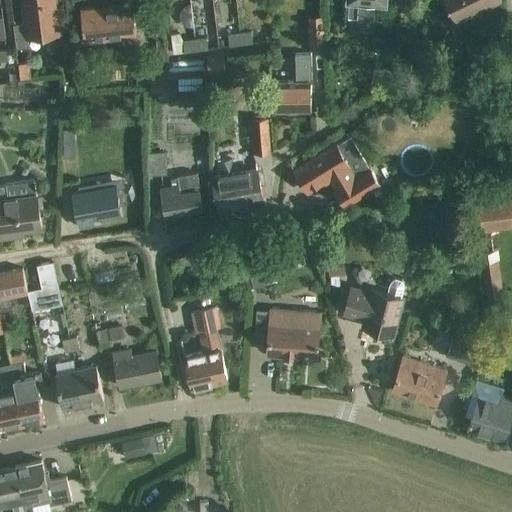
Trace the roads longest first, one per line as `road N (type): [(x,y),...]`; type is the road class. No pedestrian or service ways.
road 1 (residential): [(151,238),(271,211),(295,146),(470,49)]
road 2 (residential): [(182,407),(331,408),(511,467)]
road 3 (residential): [(0,451),(182,407)]
road 4 (residential): [(182,407),(151,238)]
road 5 (residential): [(0,262),(151,238)]
